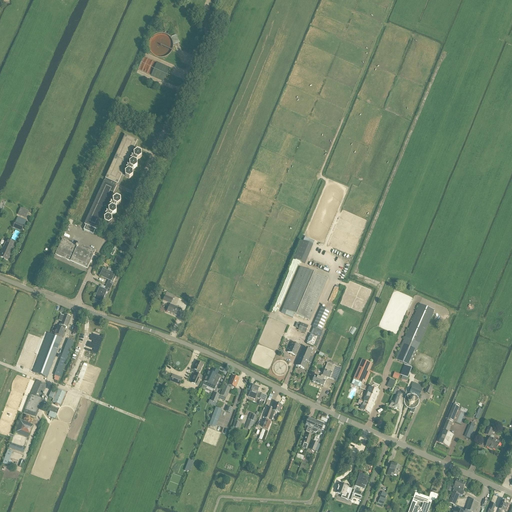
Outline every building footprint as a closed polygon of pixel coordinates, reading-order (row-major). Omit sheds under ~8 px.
[(172,46),(172,44),(171,42),(170,40),(169,38),(167,36),(165,35),(162,34),(160,34),(157,34),(155,35),(153,36),(151,38),(150,40),(149,42),(148,44),(148,46),(148,49),(149,51),(150,53),(151,55),(153,56),(155,57),(157,58),(159,58),(162,58),(164,58),(166,56),(168,55),(170,53),(171,51),(172,49),(172,46)] [(175,35),(171,37),(171,38),(173,44),(180,42),(178,40),(178,39),(177,36),(175,35)] [(166,82),(171,70),(144,57),(138,69),(166,82)] [(84,225),(86,225),(84,230),(93,234),(95,230),(96,230),(99,224),(102,225),(103,223),(111,227),(114,224),(114,219),(111,218),(112,215),(113,216),(116,213),(116,209),(116,208),(117,206),(120,203),(120,199),(112,195),(116,187),(114,186),(116,183),(118,184),(121,176),(129,179),(133,176),(132,172),(133,169),(137,167),(137,162),(136,162),(138,160),(141,157),(141,153),(133,149),(137,141),(125,135),(105,179),(104,182),(84,225)] [(25,218),(28,212),(20,208),(17,214),(25,218)] [(21,231),(26,221),(18,217),(13,228),(21,231)] [(7,239),(0,254),(0,257),(7,261),(15,243),(7,239)] [(62,239),(55,255),(87,269),(95,251),(78,244),(77,246),(62,239)] [(300,267),(283,309),(286,311),(294,314),(309,320),(326,278),(300,267)] [(108,280),(107,282),(106,285),(111,287),(113,282),(111,281),(115,274),(102,268),(99,276),(108,280)] [(104,289),(99,287),(94,299),(102,303),(108,289),(110,290),(111,287),(106,285),(104,289)] [(181,309),(170,304),(167,312),(178,316),(181,309)] [(419,304),(395,359),(410,366),(434,311),(419,304)] [(315,330),(313,329),(310,334),(320,338),(322,333),(323,333),(324,331),(321,330),(329,311),(321,307),(312,327),(315,328),(315,330)] [(61,322),(59,327),(59,328),(65,330),(70,317),(64,314),(63,316),(61,315),(59,321),(61,322)] [(305,333),(307,326),(300,323),(298,330),(305,333)] [(59,327),(57,327),(54,334),(62,337),(65,330),(59,328),(59,327)] [(50,334),(35,373),(47,378),(62,338),(50,334)] [(306,344),(313,346),(317,347),(320,340),(316,338),(316,337),(310,335),(306,344)] [(54,378),(54,379),(54,380),(58,382),(60,377),(71,346),(73,341),(68,340),(66,344),(54,378)] [(295,356),(300,346),(291,342),(287,352),(295,356)] [(309,350),(303,347),(296,366),(304,369),(307,362),(311,363),(313,358),(310,356),(312,351),(313,348),(310,347),(309,350)] [(362,360),(353,379),(362,383),(371,364),(362,360)] [(195,374),(202,377),(198,375),(203,365),(197,362),(194,370),(193,369),(191,372),(195,374)] [(316,378),(314,377),(312,382),(323,386),(325,381),(326,382),(327,380),(326,380),(327,377),(333,380),(338,368),(337,368),(327,364),(323,375),(321,376),(320,377),(317,376),(316,378)] [(408,376),(411,367),(404,364),(401,374),(402,375),(407,376),(408,376)] [(218,372),(213,369),(211,373),(208,372),(207,372),(203,381),(204,381),(202,385),(214,390),(215,388),(220,378),(216,377),(218,372)] [(202,377),(195,374),(191,384),(198,386),(202,377)] [(179,385),(182,379),(172,375),(169,382),(179,385)] [(228,388),(224,386),(219,399),(225,402),(231,386),(235,388),(239,379),(232,376),(228,388)] [(36,380),(30,395),(25,410),(37,415),(43,400),(42,400),(44,395),(43,395),(47,385),(36,380)] [(248,397),(254,400),(255,398),(265,402),(267,396),(263,395),(257,393),(259,388),(253,385),(248,397)] [(370,414),(379,391),(368,387),(363,400),(360,399),(357,404),(361,406),(359,410),(370,414)] [(390,402),(389,406),(392,407),(400,409),(405,394),(397,391),(398,388),(396,387),(393,394),(396,395),(393,403),(390,402)] [(412,387),(409,394),(410,395),(415,397),(414,399),(415,400),(415,401),(415,403),(414,404),(414,405),(413,405),(412,406),(411,406),(410,409),(409,409),(411,409),(410,412),(413,413),(421,396),(419,395),(421,391),(412,387)] [(66,393),(58,390),(53,402),(56,403),(55,405),(58,406),(58,404),(61,405),(66,393)] [(214,393),(211,401),(216,403),(220,395),(214,393)] [(404,400),(404,403),(405,406),(407,408),(409,409),(410,409),(411,406),(412,406),(413,405),(414,405),(414,404),(415,403),(415,401),(415,400),(414,399),(415,397),(410,395),(408,396),(405,398),(404,400)] [(273,409),(269,408),(265,418),(271,421),(275,411),(279,413),(281,405),(276,403),(273,409)] [(454,404),(448,420),(453,422),(459,406),(454,404)] [(215,425),(221,410),(215,408),(209,423),(215,425)] [(248,419),(248,420),(246,426),(252,428),(255,422),(258,416),(250,413),(248,419)] [(306,432),(309,433),(309,434),(311,434),(316,422),(316,421),(308,418),(305,426),(308,427),(306,432)] [(33,425),(19,420),(15,433),(28,438),(33,425)] [(239,430),(241,424),(235,421),(233,427),(239,430)] [(316,422),(311,434),(313,435),(314,432),(315,433),(317,432),(317,431),(321,432),(324,424),(316,421),(316,422)] [(452,423),(447,421),(443,431),(448,433),(452,423)] [(475,428),(469,425),(465,437),(470,439),(475,428)] [(488,427),(485,435),(491,437),(494,430),(488,427)] [(452,436),(443,432),(439,442),(448,446),(452,436)] [(311,435),(307,434),(302,448),(306,449),(308,445),(311,435)] [(486,446),(491,449),(491,448),(497,450),(500,443),(490,438),(486,446)] [(313,441),(309,450),(315,452),(318,443),(313,441)] [(25,448),(10,443),(9,448),(24,453),(25,448)] [(2,463),(7,465),(7,464),(10,465),(12,461),(8,460),(12,451),(8,450),(2,463)] [(189,460),(185,471),(187,472),(187,470),(190,471),(194,462),(189,460)] [(393,466),(391,465),(387,475),(392,477),(393,474),(397,475),(401,466),(394,464),(393,466)] [(369,477),(359,473),(355,486),(364,489),(365,486),(366,486),(369,477)] [(454,492),(453,491),(449,502),(455,505),(460,495),(462,496),(464,492),(463,491),(466,483),(457,480),(454,488),(455,489),(454,492)] [(339,483),(336,493),(348,497),(347,500),(351,501),(358,504),(360,500),(362,501),(364,497),(361,496),(354,493),(355,489),(356,488),(339,483)] [(387,494),(382,492),(377,503),(383,506),(386,500),(385,500),(387,494)] [(416,494),(412,505),(416,506),(418,501),(425,504),(422,511),(414,508),(412,511),(428,511),(432,501),(429,500),(429,499),(416,494)] [(465,511),(463,511),(455,509),(454,511),(475,511),(479,503),(470,499),(466,510),(465,511)] [(504,502),(502,502),(498,511),(502,511),(503,510),(505,511),(508,504),(507,503),(506,503),(504,502)]
